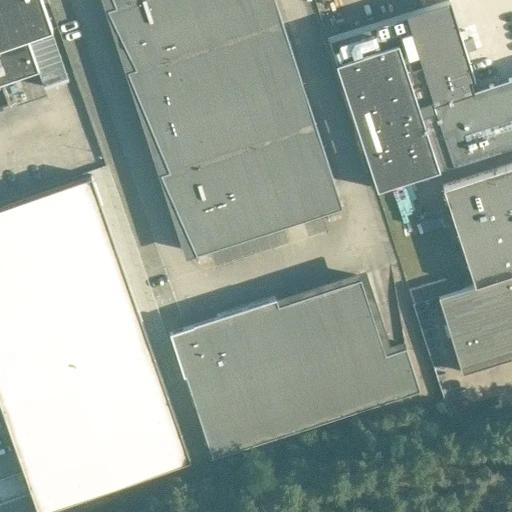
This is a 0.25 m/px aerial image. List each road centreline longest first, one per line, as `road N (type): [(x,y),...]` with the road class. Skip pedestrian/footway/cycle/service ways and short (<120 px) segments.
road 1 (unknown): [(0,320),(176,272)]
road 2 (unknown): [(0,240),(148,191)]
